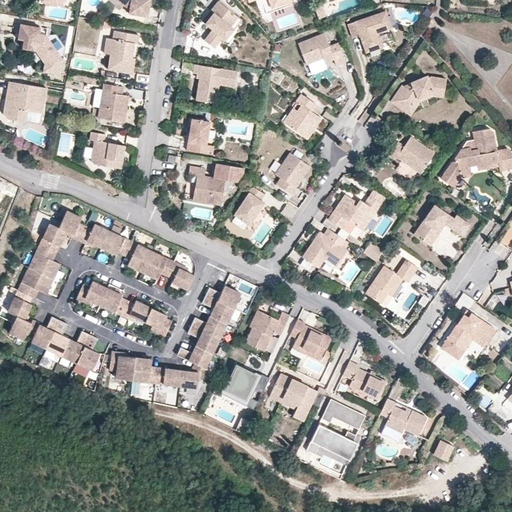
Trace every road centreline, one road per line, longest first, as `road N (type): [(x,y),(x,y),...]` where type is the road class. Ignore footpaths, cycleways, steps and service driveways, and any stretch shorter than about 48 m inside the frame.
road 1 (residential): [(188,308),(83,263),(64,299),(71,315),(136,347),(165,353),(174,344)]
road 2 (residential): [(177,0),(138,214)]
road 3 (residential): [(267,275),(351,320),(400,359)]
road 4 (residential): [(0,159),(138,214)]
road 5 (residential): [(400,359),(511,453)]
road 6 (residential): [(267,275),(342,159)]
road 7 (residential): [(478,260),(466,264),(400,359)]
